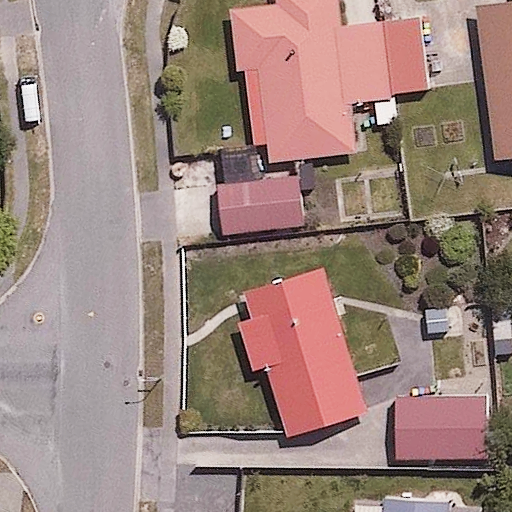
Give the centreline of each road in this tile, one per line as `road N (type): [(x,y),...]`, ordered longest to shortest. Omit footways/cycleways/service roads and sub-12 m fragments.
road 1 (residential): [(82,0),(97,213),(97,370)]
road 2 (residential): [(97,370),(92,511)]
